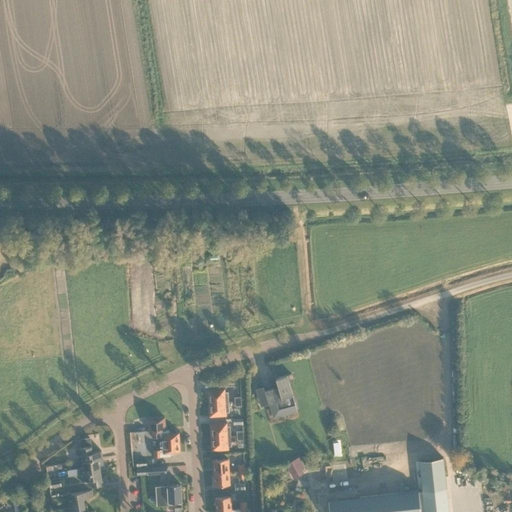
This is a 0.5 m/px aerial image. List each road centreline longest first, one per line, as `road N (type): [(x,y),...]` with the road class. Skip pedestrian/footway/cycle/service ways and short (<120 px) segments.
road 1 (primary): [(0,202),(511,180)]
road 2 (unclassified): [(187,369),(511,274)]
road 3 (unclassified): [(197,511),(187,369)]
road 4 (unclassified): [(0,483),(117,404)]
